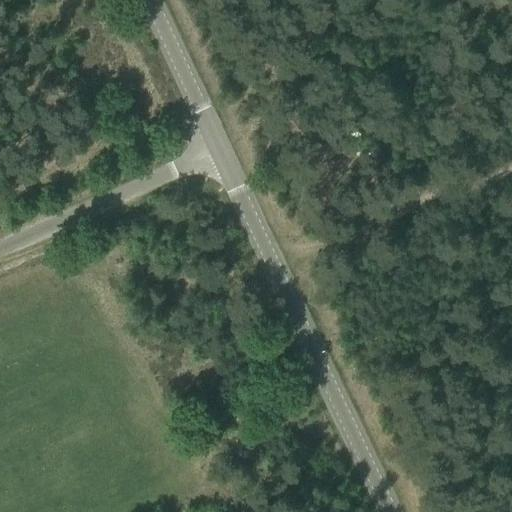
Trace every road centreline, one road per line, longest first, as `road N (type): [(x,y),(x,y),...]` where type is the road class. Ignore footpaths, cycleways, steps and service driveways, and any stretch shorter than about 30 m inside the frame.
road 1 (tertiary): [(389,511),(217,150)]
road 2 (unclassified): [(0,248),(217,150)]
road 3 (tertiary): [(217,150),(149,0)]
